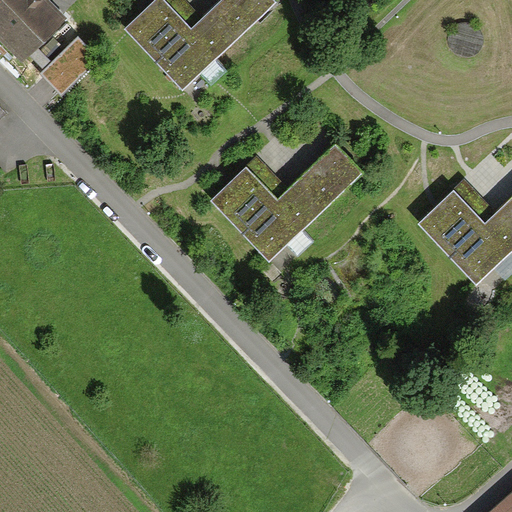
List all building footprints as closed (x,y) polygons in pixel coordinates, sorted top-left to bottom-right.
[(0,0),(0,37),(23,61),(65,21),(43,0),(0,0)] [(151,0),(125,24),(184,85),(273,0),(217,0),(194,23),(171,0),(151,0)] [(213,196),(271,257),(363,170),(337,142),(281,194),(250,161),(213,196)] [(418,217),(477,278),(511,245),(511,191),(487,216),(455,183),(418,217)] [(511,511),(511,490),(486,511),(511,511)]
